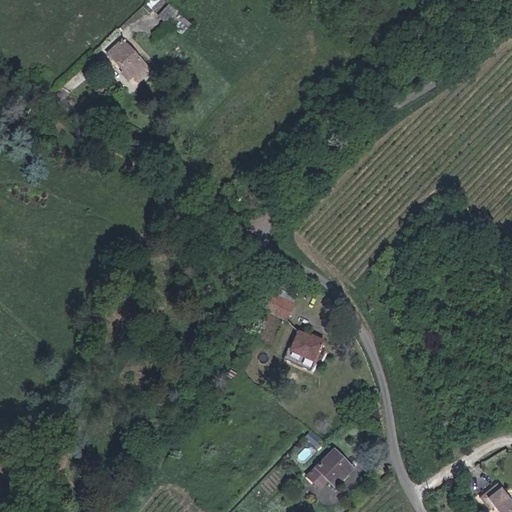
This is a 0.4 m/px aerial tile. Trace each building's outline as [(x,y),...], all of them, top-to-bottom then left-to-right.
[(170,2),(159,14),(180,35),(192,23),(170,2)] [(151,69),(124,38),(109,51),(127,71),(129,69),(139,80),(151,69)] [(295,306),(277,296),(270,308),(287,319),(295,306)] [(302,329),(294,347),(316,359),(326,340),(302,329)] [(287,356),(302,363),(304,357),(289,351),(287,356)] [(325,482),(331,488),(334,490),(352,470),(350,469),(331,453),(304,480),(318,492),(325,482)] [(511,511),(511,494),(506,486),(502,489),(499,485),(491,490),(493,492),(490,494),(489,492),(481,498),(490,511),(494,507),(497,511),(511,511)]
